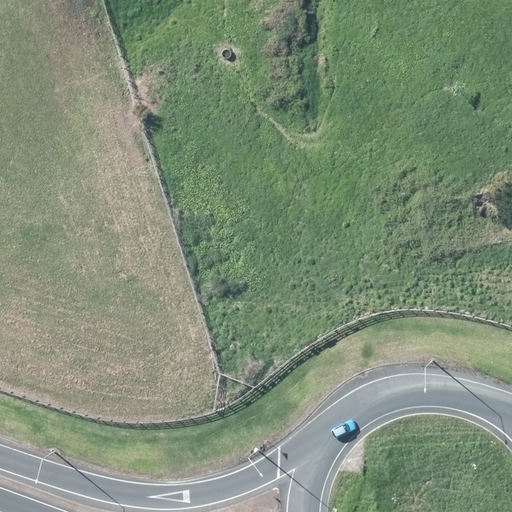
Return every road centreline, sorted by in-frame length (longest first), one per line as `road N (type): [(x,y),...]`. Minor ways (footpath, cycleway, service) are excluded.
road 1 (tertiary): [(0,454),(117,491),(160,495),(240,479),(328,437)]
road 2 (secondary): [(328,437),(349,415),(405,389),(467,392),(511,417)]
